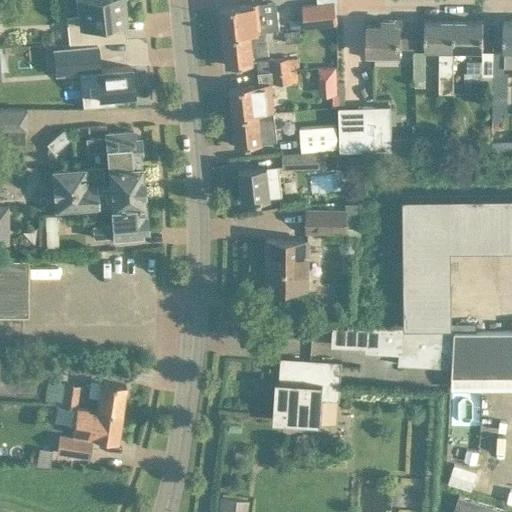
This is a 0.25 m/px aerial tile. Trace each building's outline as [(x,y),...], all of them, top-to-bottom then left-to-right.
[(78,0),(80,14),(65,16),(68,42),(97,41),(95,22),(123,19),(122,12),(125,12),(124,2),(121,3),(121,0),(78,0)] [(277,10),(260,12),(259,2),(221,6),(224,35),(266,31),(280,29),(277,10)] [(336,2),(302,5),(303,27),(335,24),(338,24),(336,2)] [(367,25),(367,45),(367,56),(399,57),(400,46),(412,46),(413,20),(382,19),(382,24),(367,25)] [(425,20),(425,40),(424,47),(439,47),(438,91),(453,91),(454,47),(454,20),(425,20)] [(483,21),(454,20),(454,47),(483,48),(483,21)] [(493,92),(507,92),(508,70),(503,70),(503,64),(511,64),(511,20),(503,21),(503,48),(504,48),(504,52),(494,52),(493,92)] [(285,40),(297,39),(313,37),(312,33),(326,31),(335,31),(335,24),(284,30),(285,40)] [(266,31),(224,35),(227,65),(253,62),(252,54),(269,52),(266,31)] [(97,45),(53,49),(55,74),(79,72),(82,106),(115,103),(114,95),(133,94),(130,66),(99,69),(97,45)] [(425,86),(426,50),(414,50),(414,79),(415,79),(415,85),(425,86)] [(482,84),(493,83),(494,52),(483,52),(483,59),(466,58),(466,71),(464,71),(464,81),(482,81),(482,84)] [(291,69),(290,57),(277,58),(257,60),(258,73),(291,69)] [(336,66),(318,67),(319,80),(337,79),(336,66)] [(272,96),(270,83),(293,80),(291,69),(258,73),(259,83),(230,86),(233,116),(258,113),(258,111),(273,110),(272,96)] [(341,104),(343,150),(392,148),(391,103),(341,104)] [(0,109),(0,128),(26,129),(26,109),(0,109)] [(233,116),(236,144),(261,142),(258,113),(233,116)] [(338,122),(300,125),(302,149),(340,146),(338,122)] [(106,136),(86,138),(87,149),(107,147),(109,166),(140,164),(140,163),(139,163),(138,152),(140,152),(139,136),(133,136),(133,130),(106,132),(106,136)] [(283,165),(304,165),(321,165),(321,150),(282,150),(283,165)] [(101,166),(83,167),(84,184),(94,184),(95,205),(107,204),(106,195),(111,195),(112,204),(143,202),(143,200),(140,164),(109,166),(110,181),(102,182),(101,166)] [(279,164),(239,169),(242,199),(283,195),(279,164)] [(83,167),(52,169),(56,208),(95,205),(94,184),(84,184),(83,167)] [(511,195),(404,195),(404,325),(452,325),(452,247),(511,247),(511,195)] [(345,201),(345,209),(306,208),(306,229),(344,230),(344,236),(359,237),(360,201),(345,201)] [(113,223),(93,225),(94,236),(113,234),(114,238),(141,236),(140,230),(146,230),(145,214),(143,214),(142,202),(143,202),(112,204),(113,223)] [(41,230),(65,229),(65,215),(40,216),(41,230)] [(306,239),(287,239),(267,238),(266,256),(270,256),(270,287),(306,287),(306,239)] [(0,310),(22,310),(23,258),(0,257),(0,310)] [(366,351),(398,353),(397,363),(452,365),(455,329),(403,327),(333,323),(333,336),(341,346),(366,347),(366,351)] [(511,328),(455,329),(452,365),(451,372),(511,372),(511,328)] [(279,379),(276,379),(274,419),(320,422),(321,396),(338,397),(341,360),(289,357),(288,361),(280,361),(279,379)] [(95,407),(121,412),(126,384),(100,380),(100,382),(89,380),(87,395),(97,396),(95,407)] [(79,383),(65,381),(62,402),(76,404),(79,383)] [(119,425),(121,412),(95,407),(85,405),(84,407),(76,405),(75,405),(71,433),(77,434),(76,438),(59,435),(56,451),(88,456),(91,440),(90,440),(90,436),(116,440),(119,425)] [(39,448),(37,463),(49,463),(51,449),(39,448)] [(449,481),(473,488),(478,470),(454,463),(449,481)] [(511,511),(459,495),(453,511),(511,511)] [(219,496),(216,511),(245,511),(247,499),(235,498),(219,496)]
